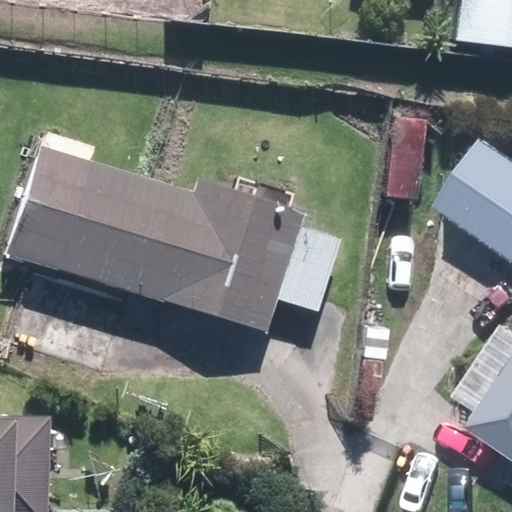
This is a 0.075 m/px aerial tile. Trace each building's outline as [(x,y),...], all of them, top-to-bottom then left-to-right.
[(511,49),(511,0),(448,0),(444,43),(511,49)] [(511,159),(484,140),(435,212),(511,265),(511,159)] [(20,147),(0,213),(0,257),(251,334),(287,214),(180,181),(176,194),(20,147)] [(511,368),(468,432),(511,462),(511,368)] [(0,511),(33,511),(34,418),(0,418),(0,511)]
